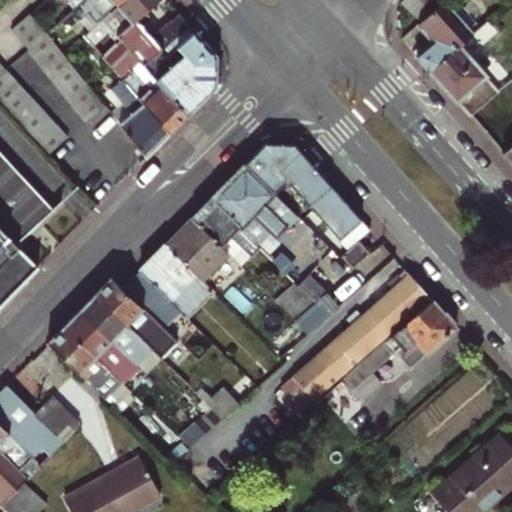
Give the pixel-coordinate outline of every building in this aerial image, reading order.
[(0,0),(0,11),(13,0),(0,0)] [(61,0),(73,13),(87,0),(61,0)] [(125,0),(87,0),(73,13),(62,22),(69,31),(80,22),(89,32),(120,5),(125,0)] [(120,42),(184,117),(213,88),(214,57),(189,28),(161,52),(135,23),(161,0),(125,0),(120,5),(89,32),(83,37),(101,58),(120,42)] [(402,0),(400,3),(421,23),(430,13),(416,0),(402,0)] [(434,0),(416,0),(430,13),(438,4),(434,0)] [(434,42),(416,57),(429,73),(459,46),(473,34),(445,2),(421,23),(418,25),(434,42)] [(47,40),(32,20),(31,19),(12,35),(28,55),(30,54),(47,40)] [(47,40),(30,54),(86,125),(104,111),(47,40)] [(184,117),(120,42),(101,58),(120,80),(167,134),(184,117)] [(469,118),(499,91),(459,46),(429,73),(469,118)] [(68,139),(7,72),(0,77),(0,105),(47,156),(68,139)] [(125,118),(117,126),(143,158),(167,134),(120,80),(105,93),(125,118)] [(511,146),(502,155),(511,166),(511,146)] [(265,148),(247,166),(277,196),(287,185),(339,244),(363,224),(295,149),(265,148)] [(0,156),(0,232),(12,246),(50,210),(0,156)] [(247,166),(245,164),(210,200),(246,229),(256,218),(277,238),(278,239),(289,228),(267,206),(277,196),(247,166)] [(193,218),(222,247),(232,237),(242,248),(252,258),(262,248),(263,246),(246,229),(210,200),(193,218)] [(167,245),(197,275),(223,248),(222,247),(193,218),(167,245)] [(263,246),(262,248),(264,251),(277,238),(256,218),(246,229),(263,246)] [(0,302),(34,268),(12,246),(0,232),(0,302)] [(252,258),(242,248),(232,237),(222,247),(223,248),(228,253),(232,257),(243,268),(252,258)] [(359,241),(341,258),(353,270),(371,254),(359,241)] [(141,273),(162,293),(186,317),(212,290),(202,280),(197,275),(167,245),(141,273)] [(223,248),(197,275),(202,280),(228,253),(223,248)] [(433,301),(406,271),(400,277),(403,280),(282,388),(305,414),(342,382),(433,301)] [(162,293),(141,273),(124,291),(145,312),(162,293)] [(177,343),(145,312),(124,291),(112,280),(96,297),(141,341),(161,360),(177,343)] [(276,300),(297,321),(315,304),(294,282),(276,300)] [(216,293),(212,290),(186,317),(189,320),(216,293)] [(82,311),(127,356),(141,341),(96,297),(82,311)] [(433,301),(342,382),(361,404),(383,385),(374,374),(393,357),(395,359),(398,356),(410,371),(458,330),(433,301)] [(65,328),(111,373),(127,356),(82,311),(65,328)] [(123,385),(111,373),(65,328),(50,343),(108,401),(123,385)] [(7,387),(0,394),(0,424),(42,466),(65,443),(36,415),(7,387)] [(212,410),(223,421),(241,405),(225,390),(208,406),(212,410)] [(36,415),(65,443),(81,425),(53,398),(36,415)] [(223,421),(212,410),(196,426),(207,436),(223,421)] [(0,505),(2,507),(24,485),(42,466),(0,424),(0,505)] [(511,449),(499,436),(431,496),(445,511),(481,511),(511,485),(511,449)] [(62,500),(69,511),(133,511),(159,497),(140,463),(110,480),(107,475),(62,500)] [(24,485),(2,507),(6,511),(42,511),(47,508),(24,485)]
